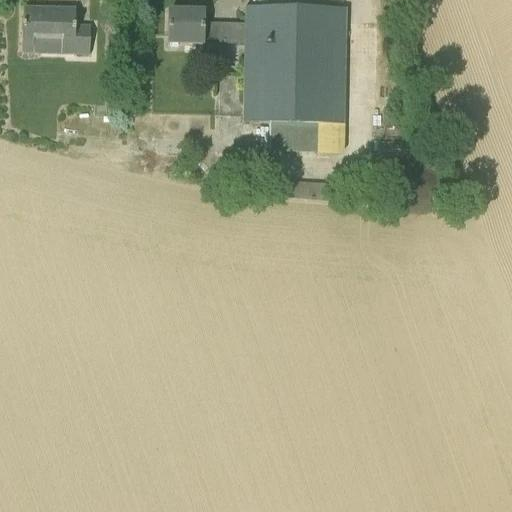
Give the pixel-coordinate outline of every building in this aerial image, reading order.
[(343,127),(345,11),(245,9),(245,26),(245,46),(244,125),(343,127)] [(88,57),(89,30),(74,30),(75,12),(23,11),(22,43),(22,55),(88,57)] [(203,46),(245,46),(245,26),(203,25),(203,15),(168,14),(167,48),(203,48),(203,46)] [(111,52),(123,52),(123,35),(111,35),(111,52)] [(328,202),(328,186),(284,185),(284,201),(328,202)]
